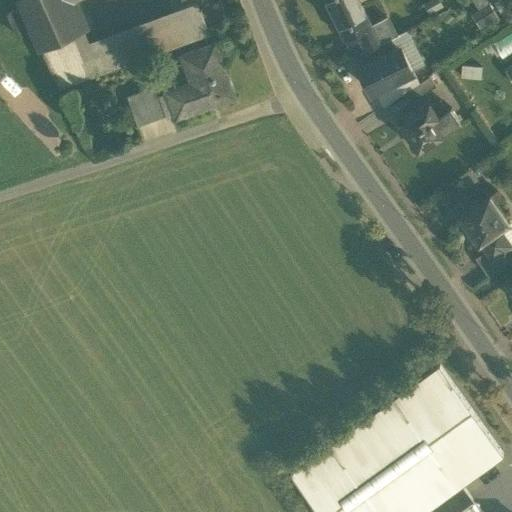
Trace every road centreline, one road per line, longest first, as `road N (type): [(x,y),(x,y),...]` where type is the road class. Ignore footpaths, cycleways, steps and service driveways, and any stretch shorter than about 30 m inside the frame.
road 1 (tertiary): [(511,394),(302,92),(262,0)]
road 2 (track): [(302,92),(0,196)]
